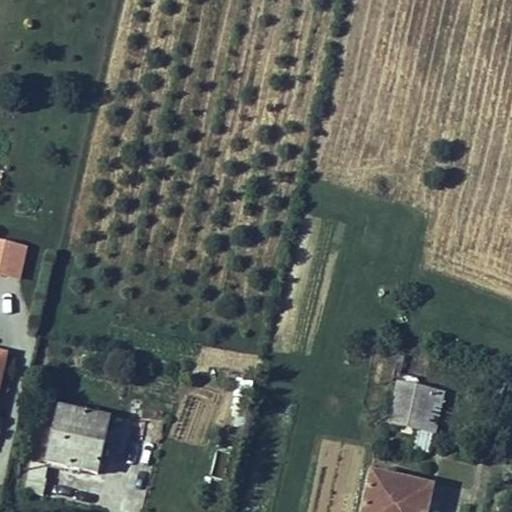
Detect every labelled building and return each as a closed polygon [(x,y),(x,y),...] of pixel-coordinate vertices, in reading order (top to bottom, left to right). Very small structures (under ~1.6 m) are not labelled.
[(22,238),(0,233),(0,270),(16,274),(22,238)] [(397,372),(387,412),(415,419),(424,422),(433,381),(397,372)] [(53,405),(40,459),(90,471),(103,416),(53,405)] [(412,439),(429,443),(434,424),(424,422),(415,419),(412,439)] [(26,459),(19,487),(36,491),(40,476),(37,475),(40,463),(26,459)] [(362,467),(352,511),(414,511),(421,481),(362,467)]
